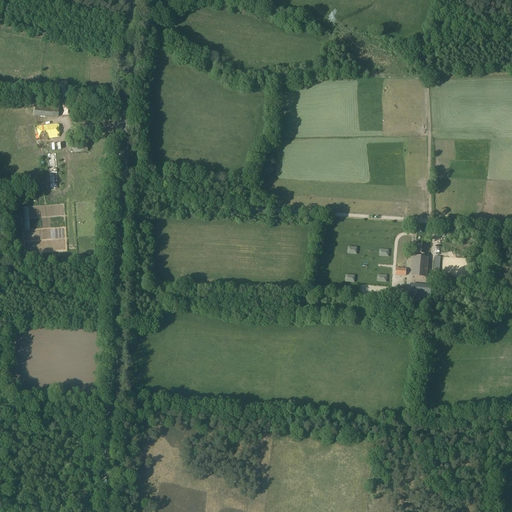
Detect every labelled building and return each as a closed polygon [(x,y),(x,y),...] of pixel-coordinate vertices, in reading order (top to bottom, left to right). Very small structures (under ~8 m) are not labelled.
[(339,25),(335,31),(341,34),(345,28),(339,25)] [(13,77),(13,67),(4,67),(4,76),(13,77)] [(35,103),(34,116),(58,118),(59,104),(35,103)] [(62,115),(72,116),(73,106),(63,105),(62,115)] [(47,139),(58,137),(57,124),(37,127),(39,141),(47,140),(47,139)] [(73,153),(87,152),(87,144),(72,145),(73,153)] [(56,153),(47,154),(49,189),(50,189),(58,189),(56,153)] [(440,257),(435,256),(433,278),(441,279),(442,270),(439,270),(440,257)]
